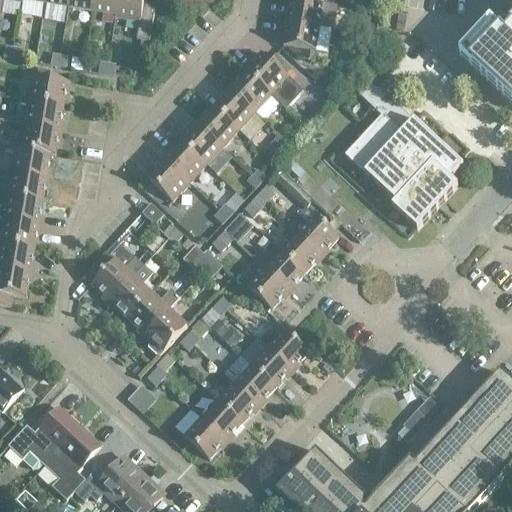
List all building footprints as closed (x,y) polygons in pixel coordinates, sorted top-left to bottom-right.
[(69,9),(70,0),(45,0),(45,5),(69,9)] [(93,12),(94,0),(70,0),(69,9),(93,12)] [(116,19),(119,0),(94,0),(93,12),(115,16),(115,19),(116,19)] [(119,0),(116,19),(140,23),(137,40),(150,42),(156,7),(144,5),(145,0),(119,0)] [(324,5),(297,0),(291,0),(287,22),(334,30),(337,7),(324,5)] [(334,30),(287,22),(283,47),(329,54),(331,41),(335,42),(337,30),(334,30)] [(511,23),(508,28),(511,31),(511,39),(510,41),(490,23),(459,56),(511,104),(511,23)] [(377,50),(386,40),(377,32),(368,41),(377,50)] [(3,60),(11,61),(13,49),(5,48),(3,60)] [(21,50),(13,49),(11,61),(20,63),(21,50)] [(246,73),(271,97),(286,110),(303,92),(286,76),(291,70),(284,63),(278,69),(263,55),(246,73)] [(50,68),(59,70),(61,57),(52,56),(50,68)] [(69,59),(61,57),(59,70),(66,71),(69,59)] [(98,76),(106,78),(108,65),(100,64),(98,76)] [(116,67),(108,65),(106,78),(114,79),(116,67)] [(30,102),(64,108),(68,83),(48,80),(49,72),(38,70),(36,78),(34,78),(30,102)] [(271,97),(246,73),(229,91),(255,114),(271,97)] [(2,80),(0,98),(0,101),(26,104),(28,83),(2,80)] [(436,144),(386,98),(369,82),(357,95),(382,119),(345,158),(396,206),(392,210),(417,233),(458,189),(451,183),(463,169),(436,144)] [(255,114),(229,91),(213,108),(239,132),(249,142),(266,124),(255,114)] [(64,108),(30,102),(26,126),(60,132),(64,108)] [(239,132),(213,108),(196,126),(222,150),(239,132)] [(18,150),(56,156),(60,132),(26,126),(22,150),(18,149),(18,150)] [(222,150),(196,126),(180,144),(206,167),(217,177),(232,161),(221,151),(222,150)] [(298,144),(309,132),(303,126),(291,138),(298,144)] [(284,132),(279,137),(288,145),(292,140),(284,132)] [(274,159),(288,145),(279,137),(266,152),(274,159)] [(206,167),(180,144),(164,161),(189,185),(206,167)] [(56,156),(18,150),(14,175),(48,181),(52,156),(56,157),(56,156)] [(189,185),(164,161),(147,180),(172,203),(189,185)] [(257,172),(252,178),(261,186),(266,181),(257,172)] [(10,199),(44,204),(48,181),(14,175),(10,199)] [(289,228),(323,258),(339,240),(315,218),(314,219),(307,211),(308,210),(313,215),(319,209),(282,175),(275,182),(305,211),(289,228)] [(255,193),(261,186),(252,178),(246,184),(255,193)] [(267,187),(257,199),(266,207),(276,195),(267,187)] [(6,222),(40,228),(44,204),(10,199),(6,222)] [(253,221),(266,207),(257,199),(244,213),(253,221)] [(225,207),(219,213),(228,221),(234,216),(225,207)] [(222,228),(228,221),(219,213),(213,220),(222,228)] [(2,246),(36,252),(40,228),(6,222),(2,246)] [(162,236),(168,241),(176,232),(171,227),(162,236)] [(229,228),(224,234),(233,242),(238,237),(229,228)] [(282,254),(306,276),(323,258),(289,228),(280,238),(289,246),(282,254)] [(51,241),(66,244),(68,232),(53,230),(51,241)] [(183,238),(176,232),(168,241),(174,247),(183,238)] [(220,256),(233,242),(224,234),(211,248),(220,256)] [(0,257),(0,269),(32,275),(36,252),(2,246),(0,257)] [(92,288),(110,304),(144,267),(136,260),(125,271),(106,254),(84,279),(93,287),(92,288)] [(306,276),(282,254),(273,263),(264,255),(256,263),(290,294),(306,276)] [(198,269),(204,274),(212,265),(206,260),(198,269)] [(290,294),(256,263),(247,273),(256,281),(248,289),(273,312),(290,294)] [(218,272),(212,265),(204,274),(210,280),(218,272)] [(128,321),(151,296),(142,288),(153,276),(144,267),(110,304),(128,321)] [(32,275),(0,269),(0,307),(12,309),(14,297),(28,300),(32,275)] [(151,296),(128,321),(146,337),(169,312),(180,300),(171,292),(160,303),(151,296)] [(223,299),(219,304),(228,312),(232,307),(223,299)] [(221,320),(228,312),(219,304),(212,312),(206,320),(214,326),(220,319),(221,320)] [(250,306),(236,320),(254,338),(268,324),(250,306)] [(153,344),(149,348),(160,358),(188,329),(169,312),(146,337),(153,344)] [(229,331),(219,321),(212,330),(221,339),(229,331)] [(221,339),(220,340),(232,351),(242,340),(230,330),(229,331),(221,339)] [(268,350),(293,373),(310,355),(290,337),(285,331),(268,350)] [(191,334),(186,339),(195,348),(200,342),(191,334)] [(188,355),(195,348),(186,339),(179,347),(188,355)] [(251,367),(276,391),(293,373),(268,350),(251,367)] [(235,385),(260,408),(276,391),(251,367),(235,385)] [(154,375),(162,383),(167,378),(158,370),(154,375)] [(0,414),(2,415),(17,398),(18,399),(24,393),(15,383),(13,385),(0,372),(0,414)] [(162,383),(154,375),(147,383),(155,391),(162,383)] [(446,435),(498,484),(511,469),(511,385),(501,375),(446,435)] [(218,402),(243,426),(260,408),(235,385),(218,402)] [(202,420),(227,443),(243,426),(218,402),(202,420)] [(45,469),(81,430),(60,411),(41,431),(39,430),(34,436),(27,429),(9,449),(33,472),(38,472),(43,467),(45,469)] [(415,440),(429,425),(417,414),(404,429),(405,430),(415,440)] [(227,443),(202,420),(185,438),(210,462),(227,443)] [(81,430),(45,469),(39,475),(54,488),(52,490),(66,503),(74,494),(85,482),(78,476),(83,470),(82,469),(101,448),(81,430)] [(408,447),(415,440),(405,430),(398,438),(408,447)] [(472,511),(498,484),(446,435),(416,466),(464,511),(472,511)] [(464,511),(416,466),(410,461),(369,504),(317,454),(277,495),(294,511),(464,511)] [(74,494),(85,504),(90,499),(96,505),(103,497),(116,509),(145,478),(124,458),(107,477),(98,468),(85,482),(74,494)] [(18,466),(11,473),(23,485),(30,478),(18,466)] [(150,511),(165,497),(145,478),(116,509),(118,511),(150,511)] [(274,511),(293,511),(283,502),(274,511)]
